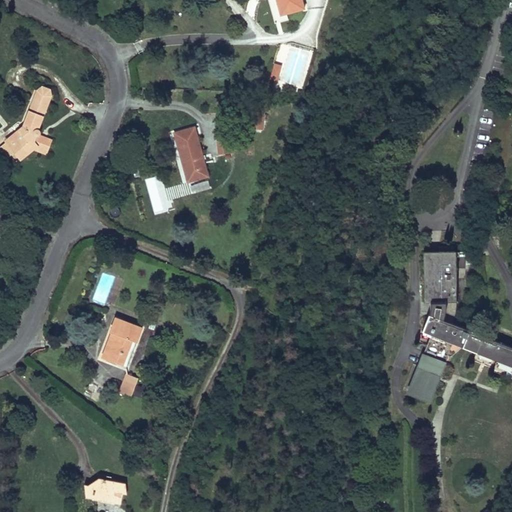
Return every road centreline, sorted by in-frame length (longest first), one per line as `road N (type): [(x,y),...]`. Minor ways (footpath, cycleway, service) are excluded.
road 1 (residential): [(163,511),(178,449),(235,332),(240,300),(220,275),(71,215)]
road 2 (residential): [(71,215),(114,102),(115,69),(110,53),(84,30),(26,0)]
road 3 (residential): [(0,359),(19,344),(71,215)]
